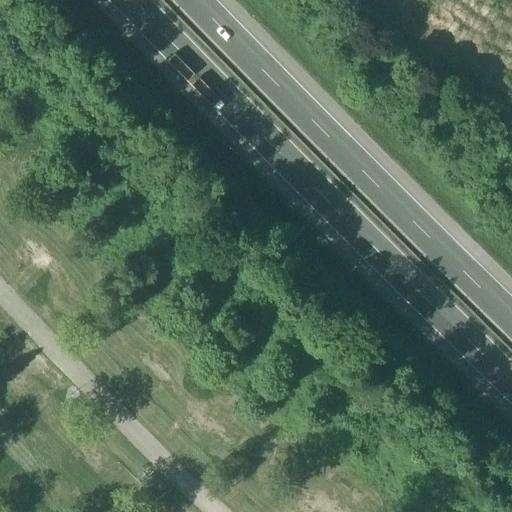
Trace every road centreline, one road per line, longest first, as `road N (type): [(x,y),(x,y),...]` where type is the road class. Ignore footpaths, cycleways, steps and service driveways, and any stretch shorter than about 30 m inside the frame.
road 1 (motorway): [(129,0),(511,379)]
road 2 (motorway): [(511,317),(191,0)]
road 3 (unknown): [(0,280),(218,511)]
